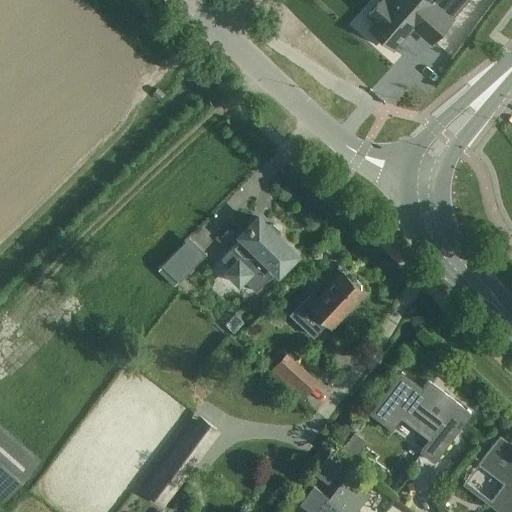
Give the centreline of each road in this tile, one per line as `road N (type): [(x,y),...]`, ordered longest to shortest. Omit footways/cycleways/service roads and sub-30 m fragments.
road 1 (residential): [(423,174),(347,147),(183,0)]
road 2 (tertiary): [(511,324),(434,241),(423,174)]
road 3 (tertiary): [(423,174),(435,147),(511,68)]
